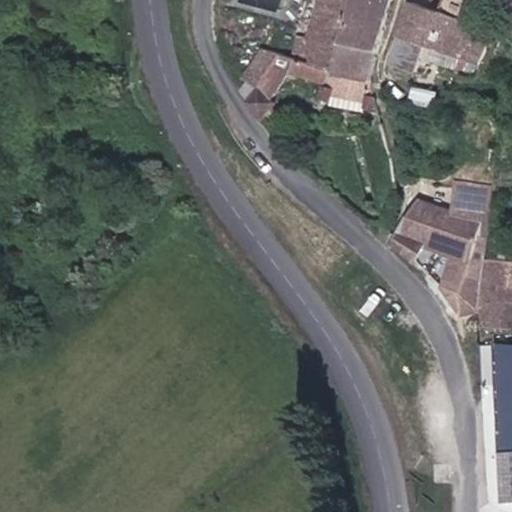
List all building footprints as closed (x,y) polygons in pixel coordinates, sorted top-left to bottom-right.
[(301,55),(297,73),(337,81),(344,43),(352,0),(325,0),(319,36),(305,33),(301,55)] [(401,0),(352,0),(344,43),(391,52),(401,0)] [(434,43),(443,9),(420,0),(416,0),(402,62),(429,69),(434,43)] [(420,0),(443,9),(477,20),(484,0),(420,0)] [(495,25),(477,20),(443,9),(434,43),(486,59),(495,25)] [(344,43),(337,81),(333,104),(340,105),(342,94),(376,101),(374,111),(380,113),(391,52),(344,43)] [(289,71),(297,73),(301,55),(273,47),(261,68),(275,77),(260,100),(276,120),(291,98),(284,87),(289,71)] [(342,94),(340,105),(374,111),(376,101),(342,94)] [(446,244),(442,276),(461,303),(477,305),(484,253),(495,178),(455,173),(451,206),(418,193),(393,231),(408,245),(416,233),(427,237),(446,244)] [(416,233),(408,245),(416,252),(427,237),(416,233)] [(507,254),(484,251),(484,253),(477,305),(480,320),(485,321),(508,324),(511,305),(500,303),(507,254)] [(511,342),(492,342),(503,499),(511,498),(511,342)]
